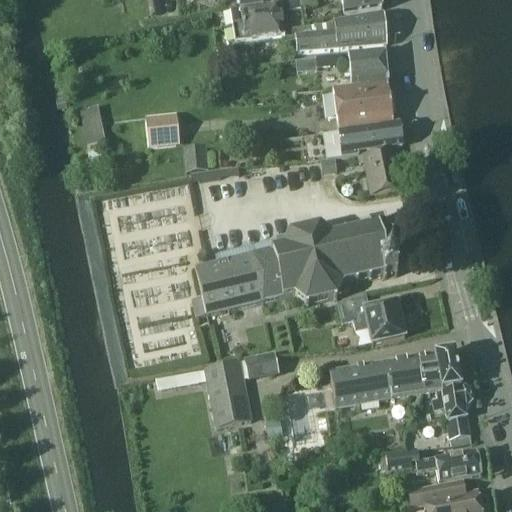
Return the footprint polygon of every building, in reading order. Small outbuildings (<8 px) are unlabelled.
[(236,0),(237,10),(262,7),(261,3),(271,2),(270,0),(236,0)] [(380,0),(340,0),(342,16),(343,19),(383,13),(380,0)] [(302,4),(303,12),(317,9),(316,1),(302,4)] [(290,4),(291,12),(302,11),(301,3),(290,4)] [(230,13),(232,29),(282,22),(280,6),(230,13)] [(331,35),(330,35),(309,38),(295,41),(297,58),(386,49),(382,17),(335,24),(336,30),(330,31),(331,35)] [(235,45),(285,38),(282,22),(232,29),(235,45)] [(308,30),(309,38),(330,35),(328,27),(308,30)] [(294,32),(295,41),(309,38),(308,30),(294,32)] [(229,50),(216,51),(218,67),(231,65),(229,50)] [(387,87),(384,55),(348,59),(349,72),(345,72),(345,77),(349,77),(351,91),(387,87)] [(315,62),(316,70),(335,68),(335,65),(341,65),(340,59),(315,60),(315,62)] [(393,126),(391,113),(387,88),(332,93),(338,135),(393,126)] [(82,113),(89,150),(106,146),(98,110),(82,113)] [(179,149),(176,119),(145,122),(148,152),(179,149)] [(403,148),(399,126),(393,126),(338,135),(340,159),(380,153),(403,148)] [(206,174),(204,151),(184,153),(186,175),(206,174)] [(371,198),(403,192),(395,152),(363,159),(371,198)] [(321,164),(322,176),(335,175),(335,162),(321,164)] [(396,279),(392,260),(395,260),(391,243),(388,244),(382,221),(368,225),(369,231),(359,233),(359,231),(356,231),(357,234),(346,236),(345,234),(343,234),(343,237),(334,239),(332,230),(322,232),(319,230),(319,228),(316,229),(316,230),(291,236),(290,234),(288,235),(289,237),(287,239),(275,241),(276,244),(215,257),(217,266),(209,268),(205,269),(194,271),(200,301),(191,304),(195,320),(293,299),(294,299),(295,299),(305,307),(306,309),(308,309),(308,307),(334,301),(334,303),(337,302),(336,300),(338,297),(348,295),(346,286),(355,284),(355,286),(358,286),(357,283),(368,281),(369,283),(372,283),(371,280),(383,278),(384,282),(386,281),(386,279),(394,278),(394,279),(396,279)] [(355,335),(367,332),(371,348),(404,341),(396,306),(368,312),(365,299),(336,305),(341,328),(353,326),(355,335)] [(453,356),(418,362),(424,398),(437,396),(437,399),(442,398),(441,395),(460,392),(460,391),(453,356)] [(243,363),(248,385),(279,379),(274,357),(243,363)] [(329,375),(335,413),(424,398),(418,362),(329,375)] [(206,384),(206,386),(215,432),(252,426),(241,366),(203,373),(203,371),(156,381),(158,393),(206,384)] [(467,411),(472,406),(470,394),(463,390),(460,391),(460,392),(441,395),(442,398),(437,399),(438,403),(443,402),(452,450),(471,447),(465,412),(467,411)] [(283,440),(281,424),(269,426),(271,442),(283,440)] [(419,467),(418,458),(386,462),(388,477),(416,473),(417,479),(437,475),(440,488),(483,479),(478,455),(435,463),(435,464),(419,467)] [(463,485),(409,496),(412,511),(419,511),(426,511),(481,511),(478,495),(466,497),(463,485)]
